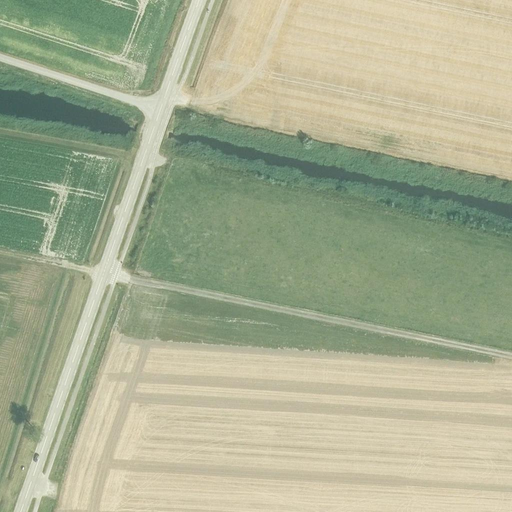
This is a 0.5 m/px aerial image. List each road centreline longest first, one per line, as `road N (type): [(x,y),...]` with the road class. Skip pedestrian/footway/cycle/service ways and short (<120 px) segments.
road 1 (track): [(511,355),(0,252)]
road 2 (secondary): [(21,511),(160,109)]
road 3 (unclassified): [(160,109),(0,57)]
